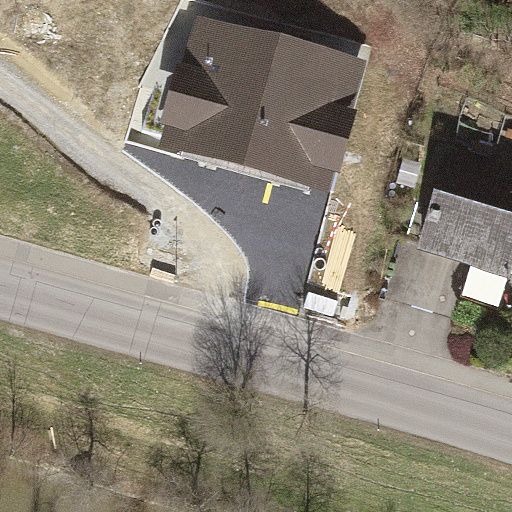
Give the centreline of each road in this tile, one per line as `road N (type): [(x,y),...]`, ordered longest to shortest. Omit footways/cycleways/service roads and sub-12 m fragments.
road 1 (unclassified): [(0,282),(511,433)]
road 2 (track): [(199,341),(214,276),(201,235),(0,87)]
road 3 (track): [(304,511),(0,423)]
